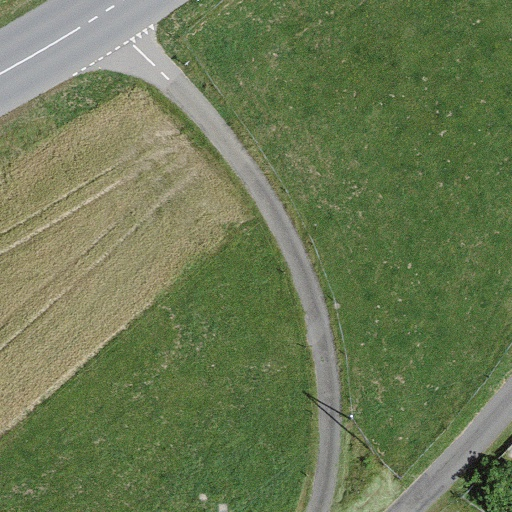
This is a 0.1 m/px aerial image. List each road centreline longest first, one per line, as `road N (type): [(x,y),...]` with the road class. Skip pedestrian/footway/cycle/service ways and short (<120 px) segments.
road 1 (residential): [(106,11),(209,117),(290,228),(319,318),(330,405),(319,511)]
road 2 (residential): [(400,511),(511,392)]
road 3 (secondary): [(106,11),(0,68)]
